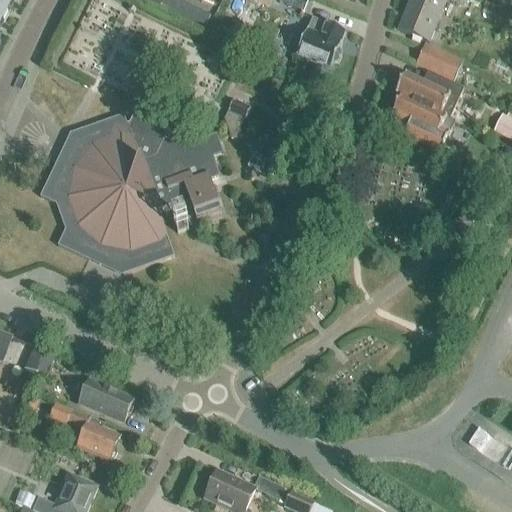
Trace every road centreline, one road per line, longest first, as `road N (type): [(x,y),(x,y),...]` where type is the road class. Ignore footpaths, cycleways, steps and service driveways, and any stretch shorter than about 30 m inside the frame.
road 1 (residential): [(204,394),(315,206),(361,97),(385,0)]
road 2 (residential): [(204,394),(309,451),(430,448)]
road 3 (residential): [(204,394),(0,300)]
road 4 (residential): [(138,511),(204,394)]
